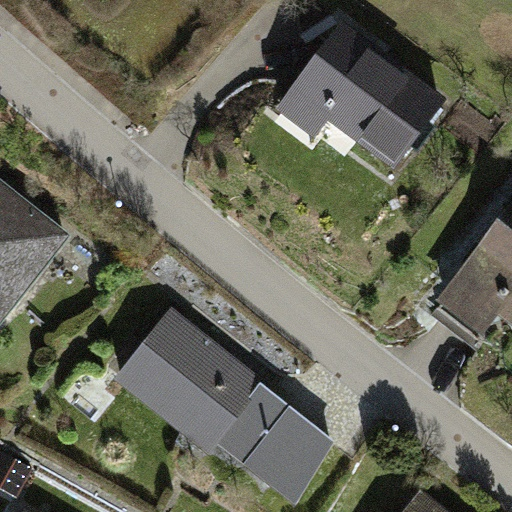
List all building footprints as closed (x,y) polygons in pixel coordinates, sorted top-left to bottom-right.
[(347,31),(299,95),(335,121),(332,126),(363,149),(366,145),(399,170),(447,105),(347,31)] [(0,307),(9,315),(54,257),(44,249),(57,233),(0,188),(0,307)] [(511,217),(441,308),(484,342),(511,306),(511,217)] [(175,316),(126,379),(190,429),(208,418),(226,432),(244,409),(269,428),(266,433),(271,437),(258,455),(303,510),(340,446),(175,316)] [(33,469),(1,453),(0,455),(0,482),(21,493),(33,469)] [(444,511),(423,496),(410,511),(444,511)]
